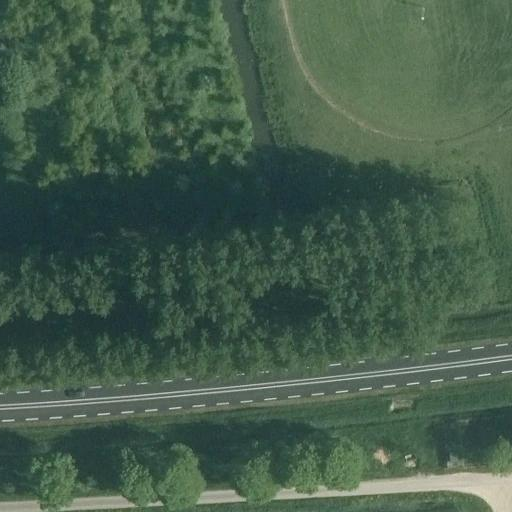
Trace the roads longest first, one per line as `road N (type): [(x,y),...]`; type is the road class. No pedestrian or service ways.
road 1 (primary): [(0,409),(511,355)]
road 2 (unclassified): [(0,508),(511,479)]
